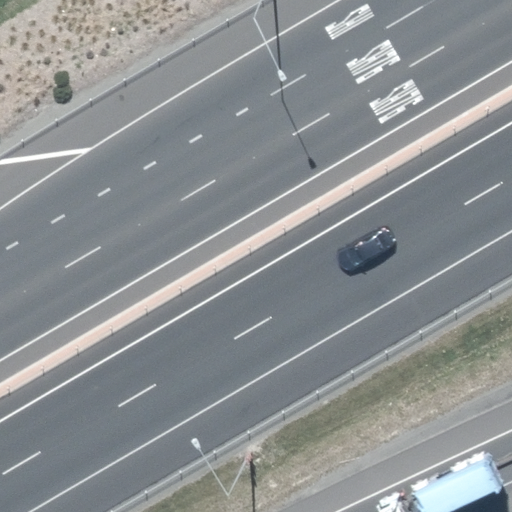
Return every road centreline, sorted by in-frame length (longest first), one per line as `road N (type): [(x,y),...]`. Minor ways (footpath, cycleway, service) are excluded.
road 1 (motorway): [(511,172),(0,471)]
road 2 (motorway): [(0,301),(511,3)]
road 3 (motorway): [(511,456),(390,511)]
